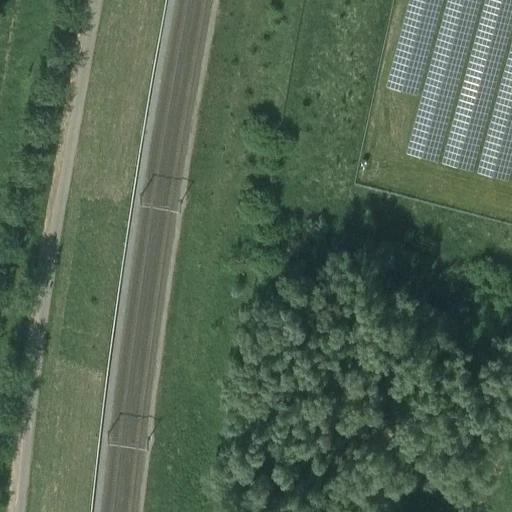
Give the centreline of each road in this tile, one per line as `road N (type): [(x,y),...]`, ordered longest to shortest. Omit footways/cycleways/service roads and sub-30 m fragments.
road 1 (unclassified): [(21,511),(49,273),(96,0)]
road 2 (track): [(91,23),(57,111),(0,340)]
